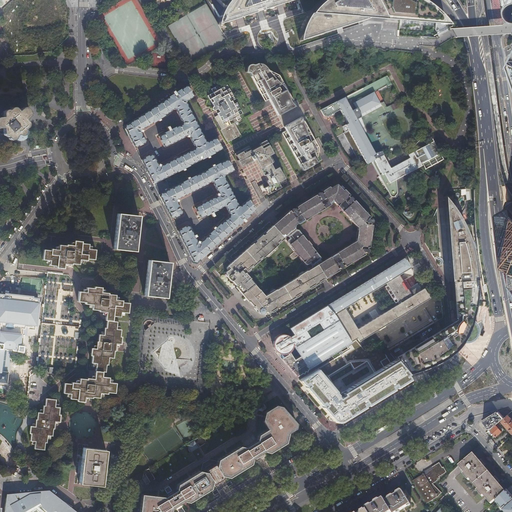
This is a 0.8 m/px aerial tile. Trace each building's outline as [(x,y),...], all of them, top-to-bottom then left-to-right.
[(262,10),(293,0),(228,0),(227,3),(225,5),(223,9),(222,11),(220,14),(219,17),(219,19),(218,21),(218,24),(255,13),(254,10),(261,8),(262,10)] [(300,0),(302,3),(303,6),(306,12),(308,16),(307,19),(305,21),(304,24),(303,28),(301,34),(300,37),(300,41),(336,29),(367,18),(399,20),(446,23),(442,18),(438,13),(434,10),(430,6),(425,2),(420,0),(300,0)] [(511,0),(502,0),(504,5),(504,8),(505,9),(505,10),(504,12),(504,14),(505,16),(505,17),(506,19),(507,19),(508,20),(510,20),(511,21),(511,0)] [(126,65),(132,62),(126,51),(120,54),(126,65)] [(269,72),(267,69),(266,69),(265,67),(263,66),(262,65),(261,65),(259,65),(258,65),(257,65),(256,66),(254,66),(251,66),(250,66),(249,66),(248,67),(247,69),(247,71),(246,73),(250,74),(252,77),(253,77),(263,96),(266,100),(269,99),(278,115),(294,107),(281,84),(278,78),(272,75),(269,72)] [(269,72),(272,75),(278,78),(281,84),(294,107),(295,106),(290,97),(279,76),(276,75),(269,72)] [(252,77),(265,101),(266,100),(263,96),(253,77),(252,77)] [(217,123),(227,142),(241,135),(234,122),(241,119),(239,115),(243,113),(237,102),(233,104),(231,101),(235,99),(227,85),(224,87),(222,83),(207,91),(209,94),(207,95),(213,106),(212,107),(212,108),(212,109),(213,109),(214,110),(215,110),(218,115),(215,117),(217,122),(217,123)] [(193,97),(187,85),(175,93),(173,91),(172,93),(173,95),(130,122),(126,125),(125,129),(135,148),(145,142),(142,136),(141,136),(140,134),(140,132),(142,133),(142,131),(140,130),(143,128),(144,129),(158,119),(159,121),(161,120),(160,118),(161,117),(164,115),(171,111),(171,110),(173,109),(175,109),(176,111),(176,112),(180,121),(181,121),(182,123),(181,125),(179,126),(170,130),(168,127),(166,128),(168,131),(158,137),(164,147),(173,143),(175,141),(183,137),(184,137),(186,135),(186,137),(188,138),(188,136),(189,136),(190,138),(189,138),(193,145),(194,146),(195,148),(194,149),(192,151),(191,150),(160,167),(160,164),(158,164),(158,166),(152,154),(148,156),(147,154),(143,156),(144,158),(141,160),(171,219),(174,217),(175,219),(179,216),(178,215),(182,213),(176,202),(178,202),(179,201),(176,200),(208,183),(210,181),(213,182),(214,184),(213,185),(217,192),(218,192),(219,194),(217,193),(216,195),(218,196),(215,197),(214,197),(195,207),(200,218),(210,213),(212,217),(214,216),(212,212),(221,207),(223,206),(225,207),(229,215),(229,217),(227,219),(226,219),(215,229),(214,227),(212,229),(213,230),(199,244),(199,241),(197,241),(197,242),(194,237),(196,236),(195,234),(193,235),(188,225),(177,231),(193,261),(196,262),(242,221),(244,223),(245,222),(244,220),(255,210),(249,199),(240,206),(238,206),(223,177),(224,175),(233,170),(227,159),(213,167),(212,165),(210,165),(211,168),(189,179),(188,177),(186,178),(187,180),(170,189),(167,185),(168,184),(166,180),(165,180),(164,178),(181,169),(182,171),(184,170),(183,168),(206,157),(207,159),(209,158),(208,156),(221,149),(215,138),(207,142),(205,142),(185,103),(186,101),(193,97)] [(377,91),(373,93),(380,104),(384,102),(377,91)] [(350,108),(344,98),(321,110),(323,115),(324,116),(325,116),(326,117),(327,117),(328,116),(336,112),(335,111),(340,109),(341,110),(343,109),(348,119),(346,120),(348,124),(346,125),(349,130),(346,132),(344,133),(357,157),(362,154),(367,163),(371,162),(373,164),(390,196),(391,196),(392,197),(393,197),(394,197),(395,197),(395,196),(396,195),(396,194),(397,193),(397,192),(396,179),(422,165),(421,164),(423,163),(426,168),(444,158),(434,140),(412,151),(413,152),(408,155),(410,158),(390,168),(381,151),(375,153),(364,134),(367,132),(361,117),(362,117),(362,116),(361,116),(360,115),(380,104),(373,93),(353,104),(355,106),(350,108)] [(28,122),(27,121),(25,119),(28,115),(29,114),(29,113),(29,112),(29,110),(28,110),(27,109),(26,108),(26,107),(25,107),(23,106),(21,107),(17,111),(15,109),(14,108),(12,107),(11,107),(10,107),(9,108),(7,110),(6,110),(5,110),(4,110),(3,111),(2,112),(1,113),(2,117),(0,117),(0,128),(2,128),(3,133),(3,134),(4,135),(5,136),(8,137),(8,138),(9,139),(11,140),(12,140),(13,139),(14,139),(15,137),(17,134),(19,135),(21,135),(22,134),(23,134),(24,133),(24,132),(24,131),(24,130),(24,129),(27,126),(28,125),(28,124),(28,123),(28,122)] [(313,142),(315,154),(316,153),(315,142),(301,117),(300,118),(313,142)] [(295,153),(304,169),(313,165),(311,163),(312,162),(314,164),(318,162),(315,155),(315,154),(313,142),(300,118),(285,126),(285,127),(284,127),(286,131),(284,132),(295,153)] [(282,133),(303,171),(304,169),(295,153),(284,132),(282,133)] [(242,167),(255,160),(264,176),(265,176),(267,180),(266,181),(266,182),(266,183),(258,187),(262,195),(266,192),(267,195),(281,188),(279,184),(286,180),(278,167),(277,168),(270,156),(273,154),(266,140),(259,144),(260,146),(251,151),(248,146),(235,154),(238,160),(237,161),(241,167),(242,167)] [(316,195),(309,199),(318,213),(330,205),(330,204),(333,202),(357,228),(356,240),(343,248),(351,262),(364,254),(363,252),(364,252),(365,252),(366,252),(367,252),(368,251),(368,250),(367,249),(366,248),(367,247),(369,247),(372,225),(370,225),(370,223),(371,223),(372,222),(372,221),(372,220),(371,219),(370,219),(368,219),(368,218),(369,217),(354,200),(352,201),(352,200),(352,199),(352,198),(351,197),(350,197),(349,197),(348,197),(348,196),(349,195),(344,189),(343,190),(337,184),(330,188),(329,187),(322,191),(323,193),(322,194),(321,193),(320,193),(319,193),(318,193),(318,194),(317,195),(317,196),(318,196),(317,197),(316,195)] [(445,359),(452,353),(453,352),(457,349),(459,347),(463,342),(465,342),(467,343),(469,343),(471,342),(474,341),(476,339),(477,338),(479,336),(480,334),(480,331),(480,329),(480,326),(479,324),(478,323),(477,322),(476,321),(474,320),(473,319),(473,316),(474,308),(475,304),(477,292),(477,282),(475,282),(475,280),(477,279),(474,256),(467,234),(456,213),(444,197),(449,262),(451,264),(453,268),(453,270),(453,272),(453,274),(452,275),(452,277),(451,279),(452,303),(453,306),(453,311),(453,317),(455,317),(455,318),(448,322),(420,339),(419,339),(414,340),(411,342),(407,344),(404,347),(402,350),(401,352),(393,356),(396,359),(404,369),(408,374),(433,365),(439,362),(445,359)] [(315,263),(316,262),(319,268),(325,278),(326,278),(338,270),(337,268),(338,268),(339,268),(340,268),(341,268),(342,267),(342,266),(342,265),(343,264),(345,266),(351,262),(343,248),(322,261),(320,258),(321,257),(298,229),(296,229),(295,228),(295,226),(297,224),(299,224),(318,213),(309,199),(296,207),(298,209),(296,210),(296,209),(295,209),(294,209),(293,209),(293,210),(292,210),(292,211),(292,212),(291,213),(290,211),(273,226),(283,237),(284,238),(285,236),(288,237),(290,239),(288,240),(287,242),(299,255),(305,264),(308,265),(310,263),(312,265),(315,263)] [(438,224),(437,209),(429,225),(438,224)] [(139,216),(117,213),(113,249),(135,252),(139,216)] [(283,237),(273,226),(265,233),(264,234),(253,244),(252,244),(245,250),(227,266),(229,268),(225,272),(225,273),(241,293),(253,283),(249,278),(245,273),(250,268),(249,267),(255,262),(261,257),(261,258),(263,258),(278,245),(278,243),(277,242),(283,237)] [(429,250),(433,249),(431,242),(434,241),(432,234),(424,237),(429,250)] [(51,250),(43,250),(42,260),(46,260),(49,261),(49,264),(49,265),(56,266),(56,268),(63,269),(64,267),(64,264),(67,264),(71,265),(71,264),(79,264),(79,263),(79,260),(82,260),(86,260),(87,259),(94,260),(95,249),(91,249),(88,249),(88,246),(88,244),(81,243),(81,241),(74,241),(74,242),(73,245),(70,245),(66,245),(66,246),(59,245),(58,246),(58,250),(55,249),(51,249),(51,250)] [(298,256),(299,255),(287,242),(287,243),(298,256)] [(404,258),(326,306),(334,315),(386,283),(398,303),(350,333),(356,340),(358,342),(429,299),(422,289),(410,296),(406,289),(417,283),(412,276),(402,282),(398,275),(418,263),(417,262),(417,261),(418,260),(419,260),(413,251),(404,257),(404,258)] [(170,262),(148,260),(144,295),(166,298),(170,262)] [(253,283),(241,293),(258,312),(264,313),(267,311),(268,313),(271,312),(270,311),(276,308),(276,309),(282,305),(281,305),(287,301),(288,301),(291,299),(294,297),(300,293),(301,293),(309,288),(308,288),(315,284),(318,282),(325,278),(319,268),(316,262),(315,263),(312,265),(313,266),(308,270),(299,275),(299,276),(283,286),(278,290),(276,289),(265,297),(259,289),(258,290),(253,283)] [(64,383),(63,393),(67,394),(70,394),(70,397),(70,399),(77,400),(77,401),(84,402),(84,400),(85,397),(88,398),(92,398),(92,397),(99,398),(100,396),(100,393),(103,393),(107,394),(107,392),(115,393),(116,383),(112,382),(109,382),(109,379),(109,377),(102,376),(102,372),(105,372),(106,365),(107,365),(108,361),(108,358),(111,358),(113,358),(114,351),(115,351),(115,347),(116,344),(119,344),(120,344),(121,337),(120,337),(121,329),(119,329),(116,329),(116,326),(117,321),(112,321),(113,316),(120,317),(120,315),(121,312),(124,313),(128,313),(129,303),(122,302),(122,300),(118,300),(115,300),(115,296),(115,295),(108,294),(108,293),(104,293),(101,292),(101,289),(101,287),(94,287),(94,288),(86,287),(86,289),(86,292),(83,292),(79,291),(77,301),(85,302),(85,304),(89,304),(92,305),(91,308),(91,310),(99,310),(98,311),(103,312),(106,312),(105,315),(105,320),(106,320),(106,328),(104,327),(104,332),(103,335),(100,334),(98,334),(98,341),(97,341),(96,346),(96,349),(93,348),(91,348),(90,356),(92,356),(91,363),(93,363),(96,364),(95,367),(94,376),(94,379),(91,379),(87,378),(87,379),(79,378),(79,380),(79,383),(76,383),(71,382),(71,384),(64,383)] [(12,292),(11,298),(4,297),(1,321),(0,321),(0,385),(5,386),(6,373),(0,372),(0,361),(2,350),(1,349),(1,347),(12,349),(11,351),(22,353),(22,347),(21,347),(22,336),(21,336),(23,320),(30,320),(33,294),(12,292)] [(284,354),(285,354),(287,353),(287,354),(281,358),(287,364),(297,376),(331,355),(356,340),(350,333),(334,315),(326,306),(290,328),(294,335),(290,337),(289,336),(288,335),(286,335),(284,334),(283,334),(281,334),(279,335),(278,336),(276,337),(275,338),(274,340),(274,342),(273,343),(273,345),(274,347),(275,349),(276,351),(277,352),(279,353),(280,353),(282,354),(284,354)] [(177,374),(175,341),(170,335),(169,328),(172,326),(172,325),(167,319),(159,319),(156,322),(154,319),(152,321),(147,321),(144,323),(148,328),(144,331),(145,334),(150,342),(150,344),(154,344),(157,348),(157,349),(153,352),(168,373),(168,374),(177,374)] [(317,369),(299,380),(334,421),(335,422),(337,422),(339,422),(341,422),(342,422),(412,378),(408,374),(404,369),(396,359),(338,395),(336,392),(336,391),(317,369)] [(34,449),(44,450),(45,443),(47,443),(47,439),(47,436),(50,436),(52,436),(53,429),(54,429),(54,425),(55,422),(58,422),(60,422),(60,415),(59,415),(60,407),(58,407),(55,407),(55,404),(56,399),(45,398),(45,406),(43,405),(43,410),(42,413),(39,412),(37,412),(37,419),(36,419),(35,424),(35,427),(32,426),(30,426),(29,434),(31,434),(30,441),(32,441),(35,442),(34,445),(34,449)] [(264,428),(279,446),(285,442),(287,433),(294,428),(296,423),(281,406),(274,404),(262,412),(260,421),(264,428)] [(504,418),(499,412),(482,422),(490,430),(499,423),(501,421),(504,418)] [(501,421),(511,432),(511,419),(508,415),(504,418),(501,421)] [(499,423),(490,430),(494,434),(496,437),(501,432),(498,428),(501,425),(499,423)] [(268,453),(279,446),(264,428),(265,430),(255,435),(255,437),(268,453)] [(268,453),(255,437),(255,440),(245,446),(243,447),(238,446),(216,459),(215,461),(208,460),(207,460),(202,463),(201,466),(200,470),(199,470),(196,472),(177,484),(176,489),(164,496),(141,494),(139,511),(170,511),(171,508),(174,506),(175,509),(182,504),(181,502),(184,500),(188,502),(210,488),(212,480),(213,482),(215,481),(219,478),(220,476),(227,478),(232,474),(249,465),(250,459),(253,457),(254,459),(261,455),(260,453),(262,452),(268,453)] [(187,445),(191,452),(198,448),(194,440),(187,445)] [(106,450),(83,447),(81,460),(80,470),(79,483),(102,486),(106,450)] [(491,503),(505,492),(497,483),(498,482),(494,477),(492,478),(482,467),(482,466),(484,465),(480,461),(479,460),(478,461),(472,454),(459,465),(465,472),(463,473),(465,475),(469,480),(470,479),(471,479),(479,489),(477,490),(483,496),(484,495),(491,503)] [(423,474),(413,480),(427,504),(437,498),(437,497),(438,496),(442,493),(434,484),(433,484),(436,482),(440,478),(440,477),(443,475),(447,472),(444,467),(443,468),(442,468),(439,463),(433,467),(434,468),(428,472),(429,474),(426,476),(424,473),(423,473),(423,474)] [(144,472),(150,481),(154,479),(148,469),(144,472)] [(511,511),(511,493),(508,489),(505,492),(496,500),(505,511),(511,511)] [(390,511),(392,511),(396,511),(411,503),(402,490),(385,500),(384,497),(375,502),(367,507),(367,508),(360,511),(390,511)] [(75,511),(70,508),(72,506),(58,498),(48,491),(6,494),(3,511),(22,511),(39,503),(41,504),(39,507),(45,511),(75,511)] [(437,498),(427,504),(437,498),(439,497),(442,493),(438,496),(437,497),(437,498)] [(22,511),(31,511),(36,509),(39,511),(45,511),(39,507),(41,504),(39,503),(22,511)]
